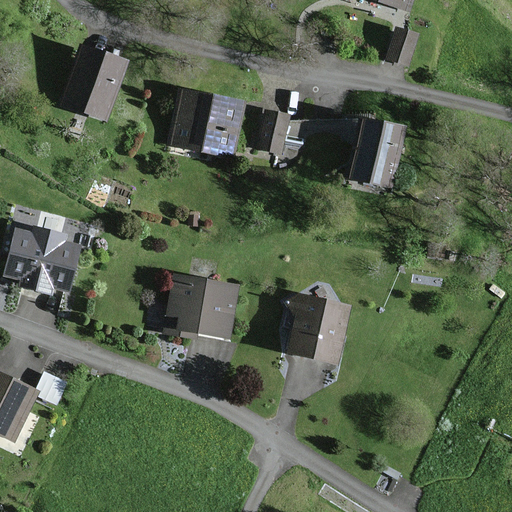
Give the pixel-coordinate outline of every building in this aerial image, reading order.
[(410,0),(376,0),(408,9),(410,0)] [(414,34),(393,29),(384,65),(405,71),(414,34)] [(125,62),(74,46),(55,104),(106,120),(125,62)] [(242,102),(174,91),(164,147),(232,159),(242,102)] [(290,115),(264,111),(257,150),(283,155),(290,115)] [(403,129),(354,117),(339,179),(389,191),(403,129)] [(79,237),(13,220),(0,268),(0,278),(64,295),(79,237)] [(237,287),(169,276),(160,331),(227,342),(237,287)] [(345,303),(295,293),(283,355),(333,365),(345,303)] [(34,390),(57,399),(66,376),(43,367),(34,390)] [(35,394),(0,377),(0,435),(12,442),(35,394)]
